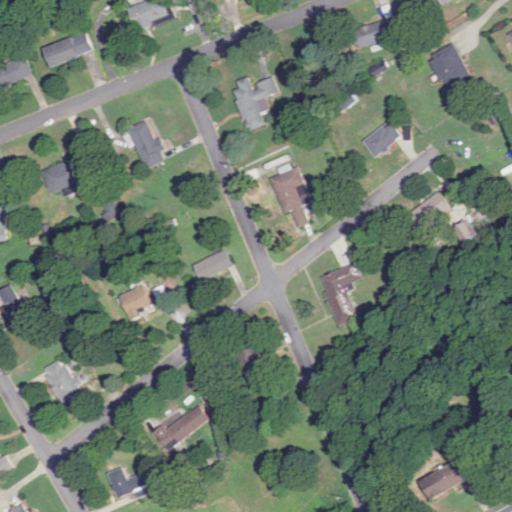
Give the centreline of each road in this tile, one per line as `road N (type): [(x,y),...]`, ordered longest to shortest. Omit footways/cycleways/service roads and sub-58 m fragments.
road 1 (residential): [(51,460),(437,150)]
road 2 (residential): [(370,511),(181,61)]
road 3 (residential): [(0,134),(331,0)]
road 4 (residential): [(81,511),(0,373)]
